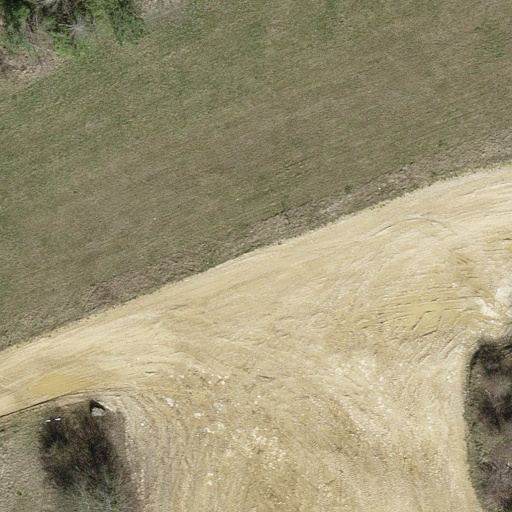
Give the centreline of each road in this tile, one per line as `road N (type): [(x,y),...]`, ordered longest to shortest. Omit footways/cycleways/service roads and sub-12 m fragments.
road 1 (track): [(130,348),(451,228),(511,221)]
road 2 (track): [(451,228),(379,451),(387,511)]
road 3 (track): [(130,348),(218,420),(243,511)]
road 4 (track): [(130,348),(0,392)]
